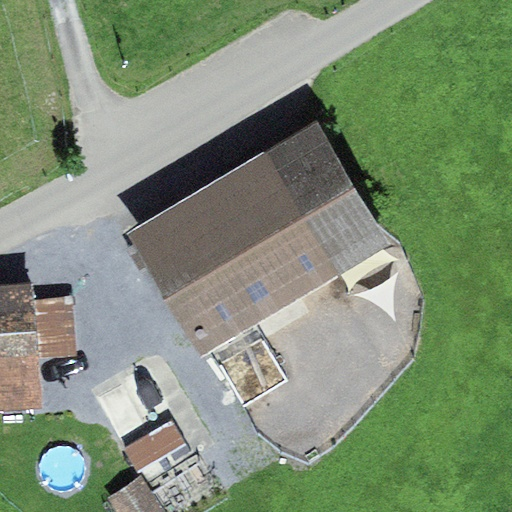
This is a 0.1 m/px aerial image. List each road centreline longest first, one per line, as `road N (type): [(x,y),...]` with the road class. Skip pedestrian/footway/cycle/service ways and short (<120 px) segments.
road 1 (unclassified): [(0,230),(385,0)]
road 2 (track): [(55,0),(94,178)]
